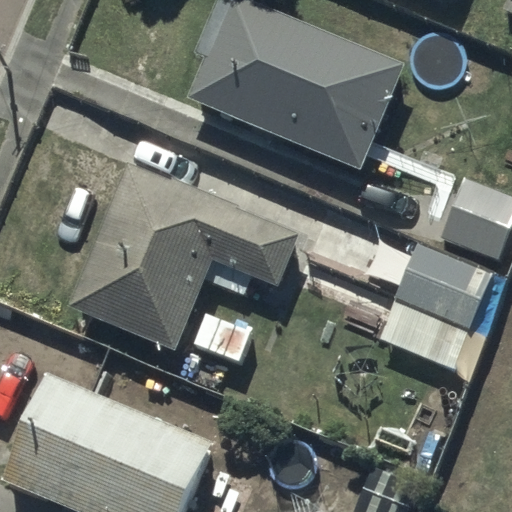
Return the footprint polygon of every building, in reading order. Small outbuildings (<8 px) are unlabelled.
[(409,81),(238,8),(235,17),(223,12),(200,67),(210,71),(192,112),(365,185),(409,81)] [(180,364),(216,273),(285,300),(307,245),(131,176),(73,322),(180,364)] [(511,247),(511,206),(467,189),(444,249),(503,271),(511,247)] [(499,288),(422,254),(417,266),(413,264),(399,296),(404,299),(399,310),(474,343),(499,288)] [(53,386),(7,494),(48,511),(196,511),(220,457),(53,386)]
